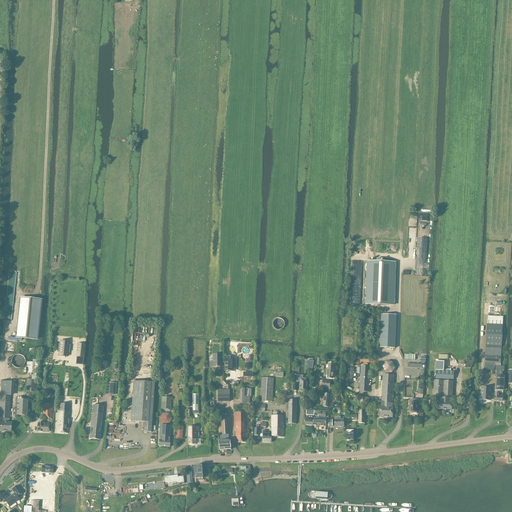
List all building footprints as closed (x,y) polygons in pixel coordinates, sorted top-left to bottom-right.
[(366,261),(364,304),(393,306),(395,262),(366,261)] [(503,289),(503,288),(503,287),(502,286),(502,285),(500,284),(499,284),(498,284),(496,284),(494,285),(493,286),(492,287),(492,288),(492,289),(492,290),(492,291),(493,293),(494,294),(495,294),(496,295),(497,295),(498,295),(499,295),(501,294),(502,293),(503,292),(503,291),(503,289)] [(20,299),(16,337),(37,339),(40,301),(20,299)] [(380,344),(380,348),(395,348),(396,316),(381,315),(380,344)] [(485,365),(484,370),(494,370),(494,375),(496,375),(496,376),(495,390),(503,391),(504,377),(504,373),(503,372),(503,371),(504,371),(504,366),(500,366),(500,363),(502,325),(503,323),(503,317),(488,316),(487,323),(487,324),(485,362),(485,365)] [(285,324),(285,323),(284,322),(284,321),(283,320),(283,319),(281,319),(280,318),(279,318),(278,318),(277,318),(276,319),(275,320),(273,322),(273,323),(273,324),(273,325),(273,326),(274,327),(274,328),(275,329),(276,329),(278,330),(279,330),(281,330),(282,329),(283,328),(284,328),(284,327),(285,325),(285,324)] [(58,344),(57,348),(59,349),(58,356),(66,357),(67,352),(68,352),(69,350),(70,350),(70,345),(69,345),(69,342),(59,341),(59,344),(58,344)] [(76,350),(75,357),(84,358),(86,345),(79,344),(78,350),(76,350)] [(213,367),(222,367),(221,354),(213,354),(213,361),(211,361),(211,367),(213,367)] [(25,362),(25,361),(25,360),(24,359),(24,358),(23,357),(22,356),(21,355),(20,355),(19,355),(17,355),(16,355),(15,356),(14,356),(13,357),(12,359),(12,360),(12,361),(12,362),(12,364),(13,365),(13,366),(14,367),(16,367),(17,368),(18,368),(19,368),(21,367),(22,367),(23,366),(24,365),(24,364),(25,363),(25,362)] [(408,363),(407,368),(424,369),(425,363),(424,363),(424,358),(421,358),(420,363),(423,363),(423,364),(408,363)] [(27,362),(26,374),(31,374),(31,380),(27,379),(26,392),(35,392),(35,380),(37,380),(38,363),(37,363),(37,360),(32,359),(32,362),(27,362)] [(275,372),(283,372),(284,360),(276,359),(275,372)] [(465,368),(471,368),(472,364),(473,362),(469,360),(464,363),(464,364),(465,368)] [(436,362),(436,371),(444,371),(444,370),(444,362),(442,362),(436,361),(436,362)] [(393,373),(392,373),(395,368),(392,362),(386,362),(383,367),(386,373),(387,373),(387,375),(389,375),(392,375),(393,373)] [(361,366),(359,391),(368,392),(370,367),(361,366)] [(436,371),(435,379),(453,380),(454,372),(436,371)] [(297,375),(296,382),(300,382),(300,386),(300,388),(300,390),(301,391),(303,391),(304,390),(306,390),(307,378),(303,378),(303,375),(297,375)] [(380,407),(379,417),(392,418),(393,407),(392,407),(394,376),(392,375),(389,375),(387,375),(383,375),(381,407),(380,407)] [(262,378),(261,401),(272,402),(273,379),(262,378)] [(0,431),(10,432),(11,423),(9,423),(10,397),(10,396),(13,396),(14,382),(1,381),(0,397),(0,431)] [(451,410),(453,382),(434,381),(433,397),(439,398),(438,409),(451,410)] [(133,382),(130,421),(144,422),(143,432),(151,432),(154,383),(133,382)] [(482,384),(481,405),(490,406),(491,385),(482,384)] [(312,387),(311,395),(318,396),(318,392),(318,391),(319,392),(319,388),(317,388),(312,387)] [(249,404),(250,389),(240,389),(239,403),(249,404)] [(502,401),(502,394),(495,393),(494,401),(502,401)] [(162,397),(161,409),(170,410),(170,398),(162,397)] [(370,406),(370,398),(360,397),(360,405),(370,406)] [(17,400),(16,415),(27,416),(28,400),(17,400)] [(289,400),(288,424),(296,424),(296,416),(297,400),(289,400)] [(45,404),(44,413),(45,415),(46,417),(48,417),(53,420),(53,413),(50,413),(50,404),(45,404)] [(68,433),(70,405),(59,404),(57,424),(56,433),(68,433)] [(92,405),(89,439),(100,440),(103,406),(92,405)] [(248,433),(248,428),(248,413),(234,414),(234,416),(235,430),(236,430),(236,442),(247,442),(248,433)] [(272,415),(272,424),(272,436),(283,437),(283,415),(272,415)] [(335,427),(344,427),(344,420),(340,420),(340,417),(337,417),(337,420),(335,420),(335,427)] [(219,435),(231,434),(230,418),(217,418),(219,435)] [(38,423),(38,432),(48,432),(48,423),(38,423)] [(160,425),(159,446),(169,447),(170,426),(160,425)] [(199,427),(189,427),(189,444),(197,445),(197,444),(200,444),(201,443),(201,440),(200,439),(199,439),(199,427)] [(263,433),(263,435),(263,437),(263,439),(262,439),(262,440),(263,440),(263,442),(271,442),(271,438),(269,438),(269,434),(263,433)] [(220,451),(231,450),(230,441),(219,442),(220,451)] [(202,465),(194,466),(195,479),(203,478),(209,478),(208,465),(205,466),(202,466),(202,465)] [(165,483),(124,487),(125,494),(140,493),(140,491),(165,488),(165,483)] [(15,493),(5,501),(9,507),(19,500),(17,497),(18,496),(22,493),(17,486),(11,490),(13,493),(15,492),(15,493)] [(24,509),(23,511),(48,511),(49,511),(45,511),(38,511),(39,501),(36,501),(35,501),(32,501),(31,507),(25,506),(24,506),(24,509)]
